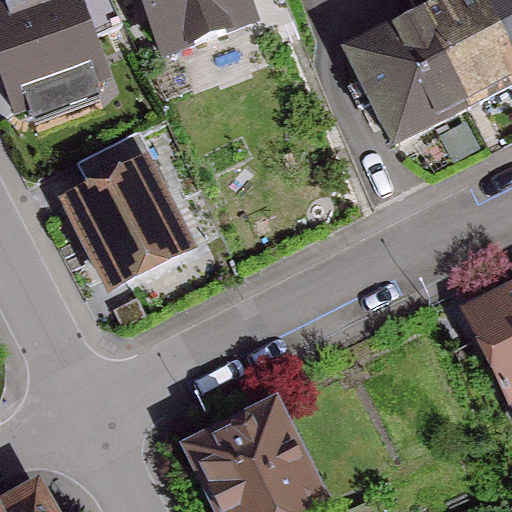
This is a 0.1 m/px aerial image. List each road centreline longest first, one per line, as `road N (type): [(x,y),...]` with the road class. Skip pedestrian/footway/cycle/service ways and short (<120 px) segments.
road 1 (residential): [(102,421),(511,219)]
road 2 (residential): [(0,211),(102,421)]
